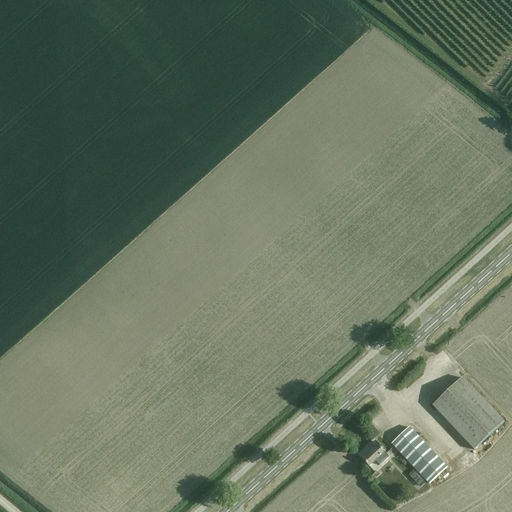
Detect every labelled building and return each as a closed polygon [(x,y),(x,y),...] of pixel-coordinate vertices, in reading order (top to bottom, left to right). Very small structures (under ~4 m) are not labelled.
[(433,406),(474,450),(504,422),(462,378),(433,406)] [(447,467),(410,428),(392,444),(429,484),(447,467)] [(380,466),(389,457),(375,442),(367,450),(366,449),(359,455),(369,466),(375,461),(380,466)] [(415,470),(409,475),(420,487),(426,482),(415,470)] [(378,483),(373,477),(370,481),(374,486),(378,483)]
